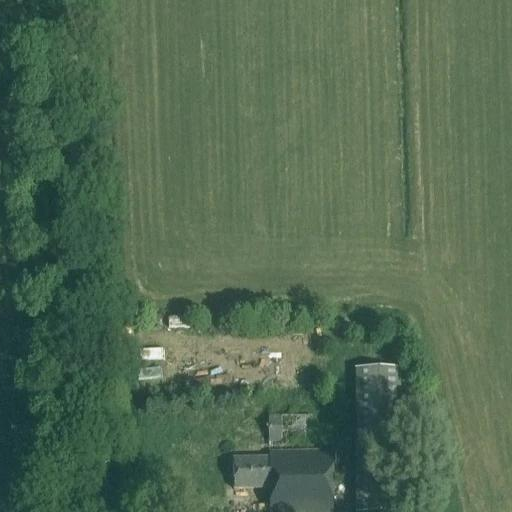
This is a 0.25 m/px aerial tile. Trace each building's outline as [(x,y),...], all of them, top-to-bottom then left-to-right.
[(197,378),(222,376),(221,367),(197,368),(197,378)] [(142,382),(166,380),(166,371),(142,372),(142,382)] [(400,511),(400,371),(354,371),(354,511),(400,511)] [(309,444),(309,419),(268,419),(269,445),(309,444)] [(332,511),(331,452),(269,453),(269,459),(234,460),(234,489),(269,489),(269,511),(332,511)]
